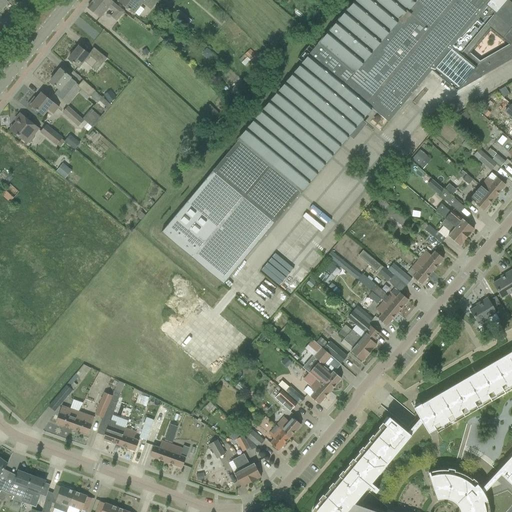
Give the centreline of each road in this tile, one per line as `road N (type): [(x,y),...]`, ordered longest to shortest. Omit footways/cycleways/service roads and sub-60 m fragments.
road 1 (unclassified): [(260,510),(201,505),(0,424)]
road 2 (residential): [(377,372),(511,218)]
road 3 (residential): [(260,510),(377,372)]
road 4 (residential): [(377,372),(415,391),(511,335)]
